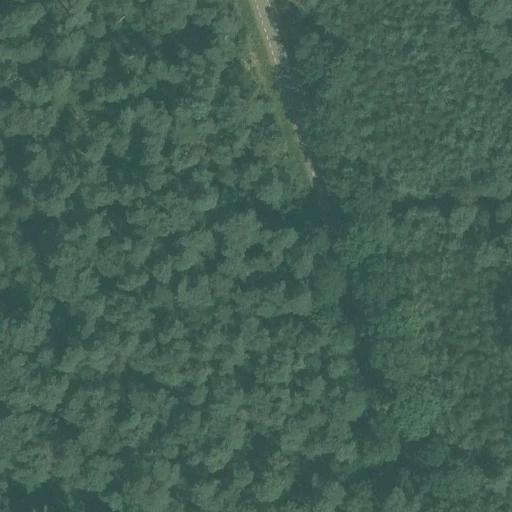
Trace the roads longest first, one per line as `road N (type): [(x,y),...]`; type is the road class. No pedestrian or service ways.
road 1 (tertiary): [(435,511),(260,0)]
road 2 (track): [(511,170),(334,215)]
